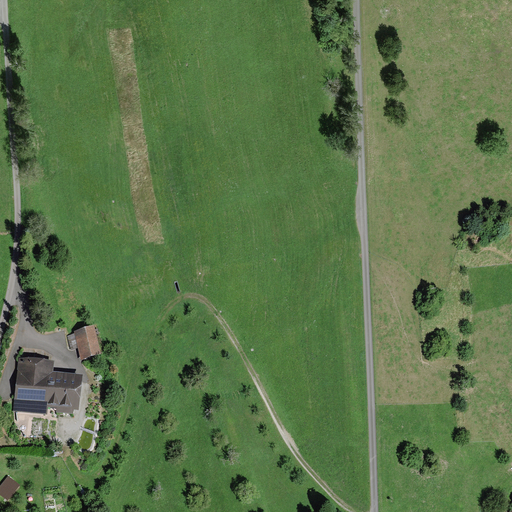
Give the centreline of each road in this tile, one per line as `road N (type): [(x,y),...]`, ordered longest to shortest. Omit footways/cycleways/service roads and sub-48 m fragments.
road 1 (unclassified): [(357,0),(374,511)]
road 2 (unclassified): [(2,0),(16,220),(0,327)]
